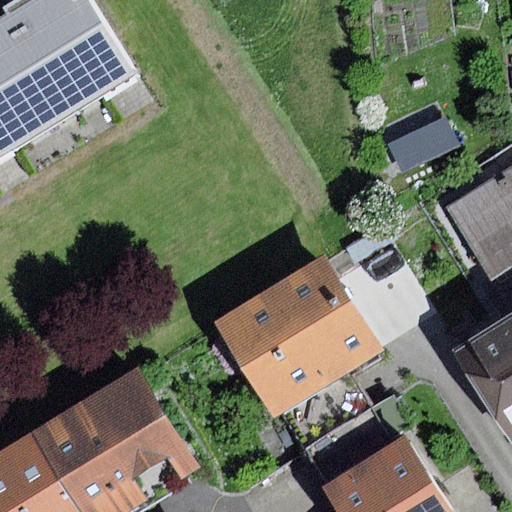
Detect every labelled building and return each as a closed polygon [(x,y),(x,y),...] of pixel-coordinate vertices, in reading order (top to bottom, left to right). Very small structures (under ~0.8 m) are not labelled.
[(8,18),(0,23),(0,157),(136,76),(90,0),(20,0),(4,10),(8,18)] [(429,120),(382,134),(394,176),(442,162),(429,120)] [(511,169),(448,209),(492,279),(511,266),(511,169)] [(328,258),(216,325),(273,420),(350,373),(386,352),(328,258)] [(511,313),(454,351),(511,442),(511,313)] [(139,370),(33,436),(81,511),(120,511),(198,466),(139,370)] [(305,452),(374,409),(350,373),(283,416),(305,452)] [(374,409),(305,452),(328,487),(396,444),(374,409)] [(81,511),(33,436),(0,456),(0,511),(81,511)] [(343,511),(457,511),(408,436),(396,444),(328,487),(343,511)]
